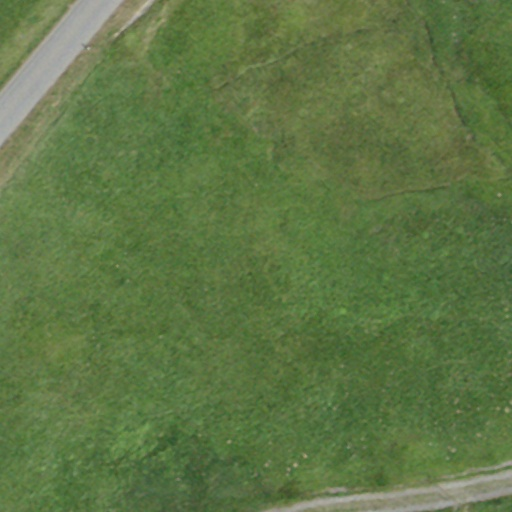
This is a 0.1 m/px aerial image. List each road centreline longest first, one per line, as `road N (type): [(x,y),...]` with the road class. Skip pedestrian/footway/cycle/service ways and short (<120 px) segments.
road 1 (track): [(317,511),(511,484)]
road 2 (tertiary): [(107,0),(0,121)]
